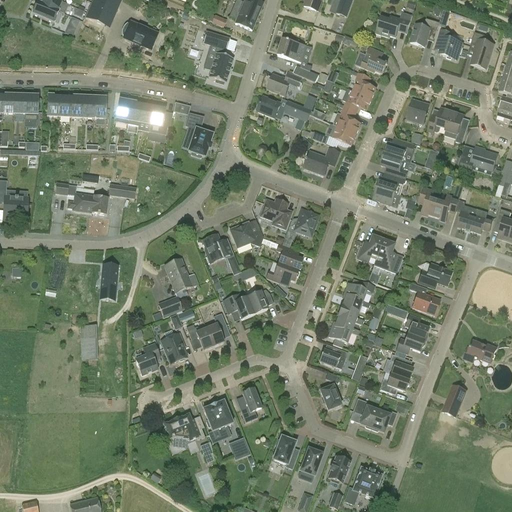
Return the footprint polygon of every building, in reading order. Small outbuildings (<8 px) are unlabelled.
[(39,0),(38,5),(57,14),(57,13),(58,14),(64,16),(66,11),(59,8),(61,4),(52,0),(39,0)] [(103,28),(115,0),(93,0),(85,20),(103,28)] [(253,0),(245,0),(244,4),(236,1),(229,19),(236,22),(235,26),(252,33),(264,4),(253,0)] [(323,0),(306,0),(303,8),(319,14),(323,0)] [(353,0),(341,0),(336,15),(346,19),(353,0)] [(405,14),(412,17),(416,7),(408,4),(405,14)] [(37,5),(32,16),(53,25),(58,14),(57,13),(57,14),(38,5),(37,5)] [(77,10),(74,16),(81,19),(84,13),(78,11),(77,10)] [(440,25),(439,28),(445,30),(450,15),(444,13),(440,25)] [(402,14),(400,21),(392,18),(390,22),(381,19),(376,35),(388,39),(389,37),(396,40),(398,33),(406,36),(413,18),(402,14)] [(213,18),(211,25),(224,28),(225,21),(213,18)] [(72,20),(65,35),(72,39),(79,23),(72,20)] [(426,21),(424,29),(416,27),(410,45),(424,49),(426,42),(434,44),(439,28),(440,25),(426,21)] [(121,32),(121,34),(121,37),(124,38),(123,41),(151,52),(158,35),(130,24),(129,26),(127,25),(125,26),(123,28),(121,32)] [(316,30),(314,41),(334,45),(336,34),(316,30)] [(434,51),(440,53),(439,57),(457,62),(462,45),(451,42),(453,35),(440,31),(434,51)] [(226,85),(233,61),(223,58),(225,52),(226,52),(229,41),(206,34),(203,45),(218,50),(217,56),(216,56),(213,64),(210,62),(207,71),(211,72),(208,80),(216,82),(215,84),(223,87),(224,85),(226,85)] [(473,58),(470,66),(486,71),(494,47),(486,45),(483,44),(484,39),(485,38),(475,35),(471,46),(476,47),(473,58)] [(283,41),(277,58),(302,65),(307,49),(307,48),(283,41)] [(381,63),(384,56),(370,50),(367,58),(360,55),(355,67),(362,69),(361,70),(375,76),(375,74),(382,77),(387,66),(381,63)] [(511,68),(506,67),(502,80),(511,83),(511,68)] [(297,68),(293,77),(302,80),(316,86),(319,77),(310,74),(300,70),(297,68)] [(324,93),(331,96),(339,75),(331,72),(324,93)] [(286,99),(290,88),(298,91),(302,80),(293,77),(288,75),(286,81),(273,76),(267,91),(286,99)] [(328,78),(321,75),(317,83),(324,86),(328,78)] [(355,83),(358,84),(354,94),(371,101),(376,91),(369,88),(372,81),(358,75),(355,83)] [(498,93),(511,97),(511,83),(502,80),(498,93)] [(311,96),(321,97),(322,88),(313,86),(311,96)] [(337,105),(336,108),(340,109),(343,110),(356,116),(359,109),(366,113),(371,101),(354,94),(347,91),(342,103),(345,104),(344,108),(337,105)] [(14,98),(3,98),(2,116),(14,116),(14,98)] [(14,98),(14,116),(25,116),(25,98),(14,98)] [(38,99),(25,98),(25,116),(25,122),(37,123),(38,99)] [(59,119),(59,99),(47,98),(47,119),(59,119)] [(255,113),(257,113),(257,114),(275,121),(275,120),(281,123),(284,116),(307,125),(312,113),(283,101),(281,105),(263,98),(260,106),(258,106),(255,113)] [(504,120),(509,121),(511,111),(511,101),(510,101),(502,98),(497,116),(504,118),(504,120)] [(59,119),(70,120),(71,99),(59,99),(59,119)] [(70,120),(81,120),(82,100),(71,99),(70,120)] [(81,120),(93,121),(94,100),(82,100),(81,120)] [(106,101),(94,100),(93,121),(105,121),(106,101)] [(116,120),(115,124),(127,126),(131,105),(119,103),(116,120)] [(131,105),(127,126),(138,128),(139,125),(142,107),(131,105)] [(411,106),(406,122),(423,127),(429,107),(422,105),(421,109),(411,106)] [(142,107),(139,125),(150,127),(153,109),(142,107)] [(150,127),(148,134),(166,138),(167,130),(169,130),(172,116),(164,115),(165,111),(153,109),(150,127)] [(353,123),(356,116),(343,110),(340,117),(337,116),(333,125),(334,125),(333,128),(338,130),(356,137),(361,126),(353,123)] [(439,134),(441,130),(446,132),(451,114),(441,110),(440,113),(434,111),(427,134),(434,137),(435,135),(437,135),(439,134)] [(315,111),(313,118),(324,122),(326,116),(315,111)] [(446,132),(444,138),(456,142),(455,144),(462,146),(466,133),(460,131),(463,120),(462,117),(451,114),(446,132)] [(209,145),(212,137),(200,132),(203,119),(188,116),(185,129),(195,131),(188,154),(191,155),(190,157),(200,160),(201,159),(205,160),(208,150),(210,151),(210,150),(208,149),(209,146),(211,147),(211,146),(209,145)] [(338,130),(333,140),(351,148),(356,137),(338,130)] [(311,141),(326,147),(329,140),(325,138),(314,134),(314,135),(311,141)] [(420,147),(423,138),(414,135),(411,145),(420,147)] [(384,152),(383,156),(411,165),(416,151),(415,151),(416,147),(393,140),(391,146),(388,145),(386,151),(384,152)] [(24,144),(24,149),(25,149),(25,153),(38,153),(39,145),(30,144),(24,144)] [(492,173),(497,158),(484,154),(485,151),(476,149),(472,161),(461,158),(457,171),(471,175),(473,167),(492,173)] [(328,150),(325,159),(310,153),(304,171),(324,178),(329,167),(336,169),(341,154),(328,150)] [(383,162),(381,168),(386,170),(385,175),(391,177),(406,182),(408,173),(411,165),(383,156),(382,161),(383,162)] [(430,161),(427,170),(433,172),(436,163),(430,161)] [(504,171),(499,187),(504,188),(505,185),(509,172),(504,171)] [(376,187),(375,191),(400,198),(406,182),(391,177),(385,175),(383,181),(380,180),(378,185),(376,187)] [(5,200),(6,192),(6,183),(0,182),(0,207),(1,207),(1,205),(4,205),(3,220),(12,221),(17,222),(17,221),(25,222),(27,202),(17,201),(17,200),(14,200),(14,201),(5,200)] [(56,185),(55,196),(67,198),(68,187),(56,185)] [(109,186),(108,198),(134,201),(136,190),(109,186)] [(418,205),(424,207),(421,217),(427,219),(428,217),(433,219),(438,201),(432,200),(435,193),(423,189),(418,205)] [(375,197),(373,203),(381,205),(392,209),(392,208),(397,209),(400,198),(375,191),(374,195),(375,197)] [(447,196),(445,203),(438,201),(433,219),(440,221),(439,223),(445,224),(448,215),(454,217),(459,200),(447,196)] [(106,217),(108,201),(94,199),(75,197),(74,205),(69,204),(68,210),(73,211),(73,213),(91,215),(106,217)] [(291,214),(286,212),(287,207),(278,204),(277,206),(266,202),(260,218),(273,223),(272,227),(285,232),(291,214)] [(458,204),(456,212),(462,214),(457,229),(481,236),(482,232),(489,234),(493,221),(486,219),(488,215),(477,212),(475,218),(466,215),(468,209),(464,208),(465,206),(458,204)] [(315,226),(318,218),(301,212),(294,233),(311,239),(314,231),(315,231),(316,227),(315,226)] [(494,234),(499,235),(497,241),(508,244),(511,231),(511,223),(508,222),(511,215),(501,212),(494,234)] [(230,232),(236,247),(238,251),(250,246),(260,249),(263,241),(260,233),(253,235),(248,224),(230,232)] [(294,235),(287,232),(282,247),(288,249),(294,235)] [(205,242),(202,243),(206,251),(205,252),(210,266),(226,259),(227,261),(233,259),(227,242),(219,245),(216,237),(213,239),(211,238),(206,239),(205,242)] [(368,265),(370,260),(376,262),(383,242),(372,238),(368,247),(363,244),(357,261),(368,265)] [(375,262),(373,267),(374,267),(379,270),(381,270),(390,274),(396,276),(402,259),(397,257),(391,255),(394,247),(383,242),(376,262),(375,262)] [(302,262),(297,260),(299,254),(279,247),(276,253),(282,255),(278,266),(298,273),(302,262)] [(240,275),(234,258),(233,259),(227,261),(233,278),(240,275)] [(181,261),(164,268),(169,279),(167,280),(170,286),(171,286),(175,295),(185,291),(192,288),(197,286),(193,276),(188,278),(181,261)] [(75,283),(75,278),(83,278),(84,264),(66,264),(65,283),(75,283)] [(294,284),(298,273),(278,266),(274,277),(268,274),(266,281),(288,289),(290,283),(294,284)] [(452,274),(431,266),(428,275),(422,273),(418,285),(434,291),(436,285),(446,288),(452,274)] [(102,291),(101,301),(115,302),(118,268),(102,267),(101,281),(107,281),(106,291),(102,291)] [(12,279),(23,279),(23,270),(12,270),(12,279)] [(220,283),(226,281),(222,270),(216,272),(220,283)] [(343,297),(346,298),(346,297),(362,304),(362,303),(365,296),(371,298),(374,289),(362,285),(360,290),(348,286),(343,297)] [(409,292),(417,295),(412,310),(434,318),(440,303),(425,297),(427,291),(411,285),(409,292)] [(265,292),(247,299),(254,317),(267,311),(262,299),(269,296),(265,292)] [(296,306),(299,296),(292,293),(288,303),(296,306)] [(228,316),(237,313),(241,322),(254,317),(247,299),(240,302),(238,297),(223,303),(228,316)] [(346,298),(342,308),(358,314),(361,308),(368,311),(370,306),(362,303),(362,304),(346,297),(346,298)] [(182,313),(176,299),(157,306),(163,321),(182,313)] [(338,319),(354,325),(362,328),(363,323),(356,320),(358,314),(342,308),(342,307),(338,319)] [(372,317),(380,321),(384,314),(377,310),(372,317)] [(183,315),(177,317),(180,323),(186,321),(183,315)] [(182,329),(177,316),(170,319),(175,332),(182,329)] [(216,326),(206,331),(213,349),(224,345),(218,331),(226,328),(221,316),(213,319),(216,326)] [(420,321),(409,317),(405,328),(409,330),(407,336),(425,343),(427,340),(427,338),(427,337),(426,336),(428,331),(418,327),(420,321)] [(338,319),(334,329),(350,336),(358,338),(359,333),(352,331),(354,325),(338,319)] [(82,361),(96,361),(95,327),(81,327),(82,361)] [(203,353),(213,349),(206,331),(201,332),(197,329),(194,330),(193,327),(186,330),(191,342),(197,339),(203,353)] [(334,329),(332,328),(328,339),(334,341),(332,347),(342,351),(344,345),(347,346),(350,336),(334,329)] [(372,349),(377,338),(371,335),(366,346),(372,349)] [(161,343),(170,366),(186,360),(181,346),(182,345),(179,336),(161,343)] [(407,357),(409,351),(419,354),(421,349),(422,349),(423,348),(424,347),(425,343),(407,336),(404,343),(400,341),(396,353),(407,357)] [(377,338),(374,346),(381,349),(384,341),(377,338)] [(467,351),(465,356),(466,358),(467,359),(466,362),(472,365),(474,360),(482,363),(491,367),(498,350),(487,345),(486,348),(473,343),(470,351),(469,351),(467,351)] [(135,362),(141,378),(157,372),(153,361),(160,359),(155,346),(143,351),(146,358),(135,362)] [(323,352),(319,364),(336,370),(341,372),(344,365),(348,355),(336,351),(334,356),(324,352),(323,352)] [(359,384),(366,359),(359,357),(352,382),(359,384)] [(387,362),(383,373),(391,376),(408,383),(409,380),(412,379),(410,377),(412,371),(409,370),(402,368),(404,361),(402,361),(392,357),(389,363),(387,362)] [(340,379),(328,374),(325,381),(337,386),(340,379)] [(409,388),(407,386),(408,383),(391,376),(388,383),(383,381),(379,392),(391,396),(394,390),(404,394),(406,388),(409,388)] [(361,379),(359,386),(365,388),(368,381),(361,379)] [(320,393),(328,413),(341,408),(333,388),(320,393)] [(466,393),(453,388),(442,414),(456,419),(466,393)] [(359,389),(356,395),(362,397),(365,391),(359,389)] [(262,411),(254,391),(242,396),(248,411),(241,414),(246,426),(258,421),(255,414),(262,411)] [(365,430),(371,432),(378,413),(371,410),(372,407),(357,401),(353,414),(363,418),(360,426),(364,428),(365,430)] [(212,434),(213,434),(218,432),(221,439),(230,436),(227,428),(232,426),(233,426),(233,425),(232,425),(224,404),(224,403),(223,404),(204,411),(203,412),(208,423),(206,424),(209,430),(210,429),(212,433),(212,434)] [(410,416),(411,405),(398,403),(396,413),(410,416)] [(378,434),(379,433),(384,435),(387,426),(392,428),(397,416),(391,413),(389,417),(378,413),(371,432),(378,434)] [(165,429),(162,432),(164,438),(169,438),(170,440),(172,439),(172,441),(173,441),(186,442),(187,442),(189,441),(190,443),(197,440),(198,443),(205,440),(201,431),(198,432),(193,421),(190,422),(189,418),(180,421),(173,423),(173,424),(164,427),(165,429)] [(286,469),(292,471),(297,458),(291,456),(296,444),(290,442),(291,441),(283,438),(283,440),(281,439),(280,443),(278,442),(276,449),(278,450),(273,462),(287,467),(286,469)] [(251,456),(244,440),(228,446),(235,463),(251,456)] [(214,463),(210,444),(200,448),(207,466),(214,463)] [(311,452),(308,451),(300,473),(314,478),(322,456),(320,455),(319,453),(313,451),(311,452)] [(333,466),(330,473),(328,480),(343,485),(350,465),(336,459),(333,466)] [(382,478),(381,477),(374,475),(374,473),(369,472),(369,473),(362,470),(361,470),(361,471),(353,491),(349,490),(345,504),(354,507),(358,495),(373,500),(374,500),(377,490),(379,491),(382,484),(380,483),(382,478)] [(307,511),(313,499),(304,495),(297,511),(307,511)] [(337,511),(343,498),(333,495),(328,509),(337,511)] [(99,511),(97,500),(69,507),(70,511),(99,511)] [(37,511),(36,503),(21,506),(22,511),(37,511)]
